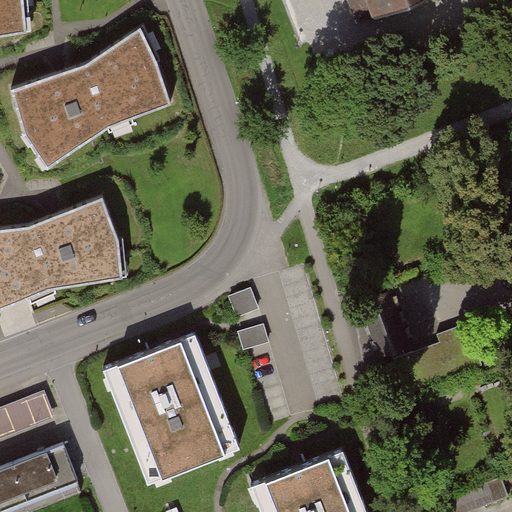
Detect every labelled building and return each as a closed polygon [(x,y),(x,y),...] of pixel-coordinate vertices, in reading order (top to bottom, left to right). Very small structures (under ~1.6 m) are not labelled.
[(0,0),(0,32),(26,28),(23,0),(0,0)] [(348,0),(357,22),(374,15),(375,17),(420,0),(348,0)] [(89,61),(9,86),(40,170),(109,125),(162,105),(133,31),(89,61)] [(102,195),(31,221),(0,225),(0,305),(52,286),(128,273),(102,195)] [(238,314),(264,309),(260,286),(234,290),(238,314)] [(466,332),(415,347),(398,292),(382,297),(408,383),(475,362),(466,332)] [(271,325),(244,327),(246,347),(273,345),(271,325)] [(145,481),(239,447),(198,333),(104,366),(145,481)] [(0,406),(0,435),(50,417),(40,392),(0,406)] [(60,444),(6,463),(22,509),(76,490),(60,444)] [(257,511),(363,511),(342,451),(248,485),(257,511)] [(6,463),(0,465),(0,511),(12,511),(22,509),(6,463)] [(440,496),(445,511),(461,511),(508,497),(502,477),(440,496)]
